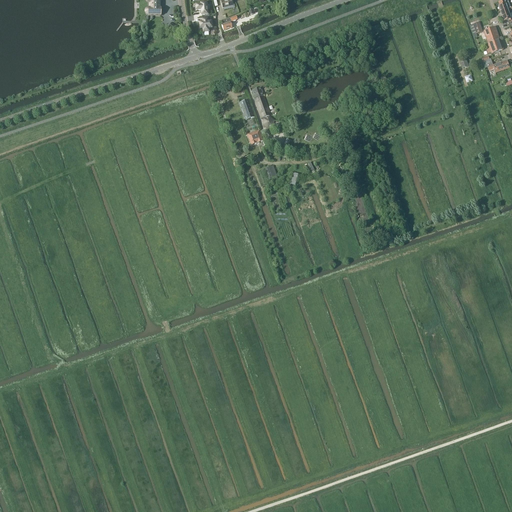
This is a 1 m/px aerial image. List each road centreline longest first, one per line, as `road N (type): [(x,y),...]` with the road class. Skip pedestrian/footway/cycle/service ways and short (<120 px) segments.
road 1 (track): [(0,201),(100,159),(224,511)]
road 2 (track): [(252,511),(511,420)]
road 3 (track): [(422,0),(511,233)]
road 4 (tertiary): [(194,57),(0,121)]
road 5 (unclassified): [(194,57),(345,0)]
